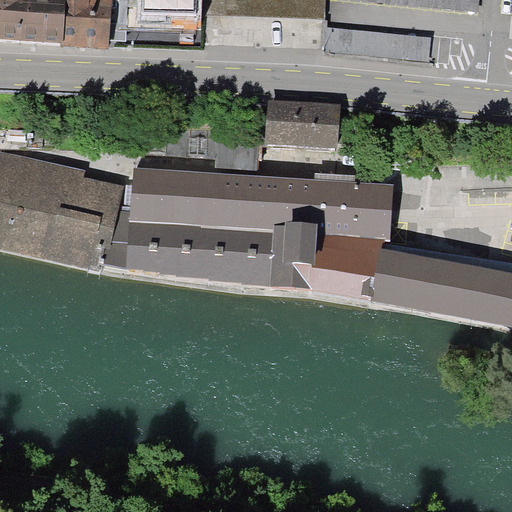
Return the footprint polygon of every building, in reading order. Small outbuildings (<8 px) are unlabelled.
[(0,0),(0,43),(60,47),(60,49),(110,52),(111,30),(119,31),(194,34),(195,0),(0,0)] [(199,0),(199,16),(321,22),(322,0),(199,0)] [(481,0),(326,0),(481,12),(481,0)] [(429,62),(431,40),(325,32),(323,53),(429,62)] [(340,107),(269,103),(266,150),(337,154),(340,107)] [(310,298),(369,307),(381,246),(383,240),(390,239),(394,188),(134,172),(131,215),(118,213),(125,188),(85,178),(86,173),(2,159),(0,165),(0,245),(101,278),(102,275),(241,295),(310,298)] [(511,265),(381,246),(369,307),(511,333),(511,265)]
